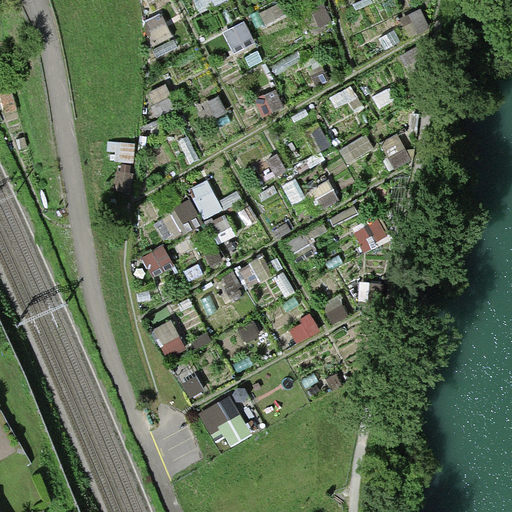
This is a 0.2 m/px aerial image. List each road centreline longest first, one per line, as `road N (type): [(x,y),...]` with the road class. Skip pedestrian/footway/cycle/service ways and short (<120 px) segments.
road 1 (residential): [(173,511),(97,307),(37,0)]
road 2 (track): [(446,0),(354,511)]
